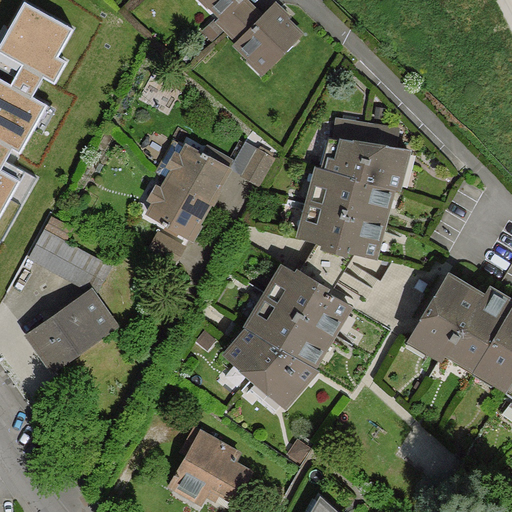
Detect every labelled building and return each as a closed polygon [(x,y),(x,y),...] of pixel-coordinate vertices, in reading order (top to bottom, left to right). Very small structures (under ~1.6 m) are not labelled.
[(209,0),(225,15),(227,17),(243,0),(209,0)] [(253,9),(243,0),(227,17),(225,15),(220,22),(231,32),(253,9)] [(73,30),(25,3),(0,48),(0,51),(23,65),(11,86),(32,98),(44,78),(55,84),(67,63),(58,58),(73,30)] [(274,8),(263,19),(240,42),(240,43),(267,70),(302,35),(279,12),(274,8)] [(263,19),(253,9),(231,32),(240,42),(263,19)] [(150,41),(137,30),(119,61),(134,68),(150,41)] [(46,106),(32,98),(11,86),(0,79),(0,170),(0,171),(12,150),(20,154),(46,106)] [(371,143),(398,147),(400,129),(374,125),(371,143)] [(371,143),(342,138),(342,140),(334,171),(322,168),(321,167),(301,238),(315,241),(353,251),(374,257),(392,189),(398,190),(409,149),(398,147),(371,143)] [(334,171),(342,140),(329,138),(322,168),(334,171)] [(157,173),(169,180),(187,149),(174,141),(157,173)] [(187,149),(169,180),(210,204),(232,168),(204,152),(203,155),(188,146),(187,149)] [(274,159),(258,150),(243,176),(259,185),(274,159)] [(0,216),(20,181),(0,171),(0,170),(0,216)] [(210,204),(169,180),(150,213),(164,221),(163,224),(190,239),(210,204)] [(97,261),(44,232),(31,257),(83,287),(97,261)] [(185,248),(159,233),(150,249),(176,264),(185,248)] [(329,293),(353,251),(315,241),(297,273),(329,293)] [(297,273),(285,266),(268,295),(248,329),(250,331),(236,347),(227,357),(254,380),(258,374),(288,400),(317,368),(314,366),(333,334),(350,305),(329,293),(297,273)] [(485,296),(449,275),(413,334),(424,341),(432,352),(443,358),(447,352),(457,358),(469,359),(478,365),(490,372),(497,383),(507,388),(505,391),(511,395),(511,303),(488,289),(485,296)] [(92,293),(31,336),(54,368),(115,326),(92,293)] [(235,501),(251,472),(236,463),(240,454),(196,430),(184,450),(190,453),(173,486),(201,502),(210,487),(235,501)] [(336,511),(320,497),(311,511),(336,511)]
